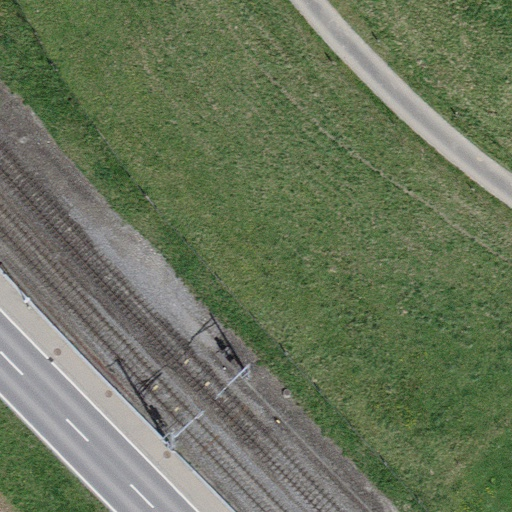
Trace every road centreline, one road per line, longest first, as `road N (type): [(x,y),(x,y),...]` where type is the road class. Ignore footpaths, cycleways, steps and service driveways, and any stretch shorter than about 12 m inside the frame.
road 1 (track): [(511,219),(379,121),(269,0)]
road 2 (primary): [(0,354),(153,511)]
